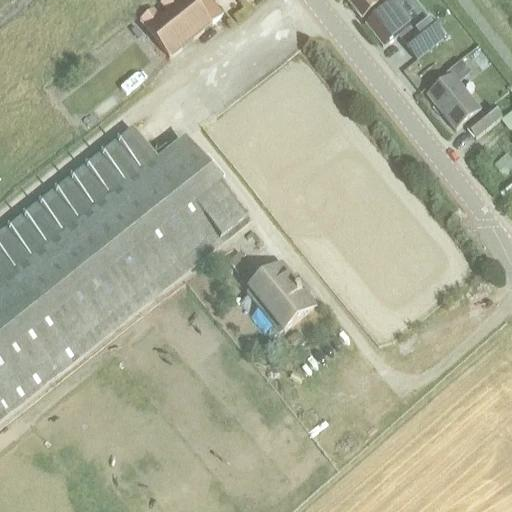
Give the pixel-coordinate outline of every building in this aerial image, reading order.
[(188,0),(147,33),(170,61),(223,19),(208,0),(188,0)] [(344,0),(363,23),(385,5),(381,0),(344,0)] [(391,8),(366,28),(385,51),(389,48),(399,40),(402,44),(405,48),(413,58),(430,44),(437,39),(441,36),(435,28),(430,22),(427,24),(417,11),(408,0),(401,0),(393,6),(391,8)] [(428,99),(457,135),(482,115),(452,79),(428,99)] [(105,112),(121,98),(114,90),(97,104),(105,112)] [(466,129),(476,143),(503,121),(492,108),(466,129)] [(132,132),(0,237),(0,412),(245,222),(182,143),(157,163),(133,133),(132,132)] [(257,286),(249,293),(285,338),(319,310),(283,266),(257,286)]
